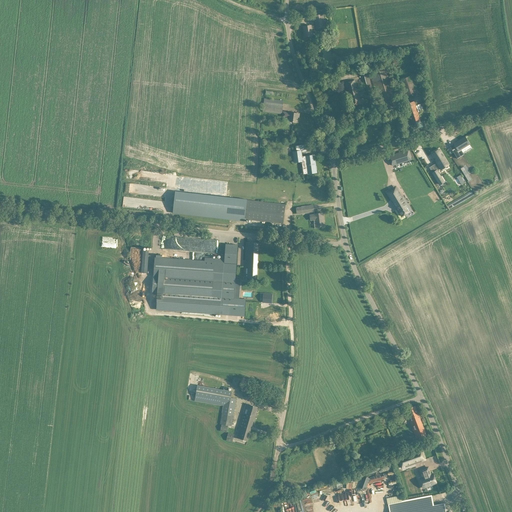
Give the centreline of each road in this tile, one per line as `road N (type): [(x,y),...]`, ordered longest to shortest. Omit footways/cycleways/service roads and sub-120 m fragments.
road 1 (track): [(0,209),(210,230)]
road 2 (unclassified): [(421,397),(277,450),(285,403)]
road 3 (unclassified): [(333,162),(511,108)]
road 4 (unclassified): [(421,397),(345,244)]
road 5 (unclassified): [(333,162),(289,42),(289,0)]
road 6 (track): [(287,239),(292,343),(285,403)]
road 7 (unclassified): [(345,244),(210,230)]
road 8 (unclassified): [(466,511),(421,397)]
